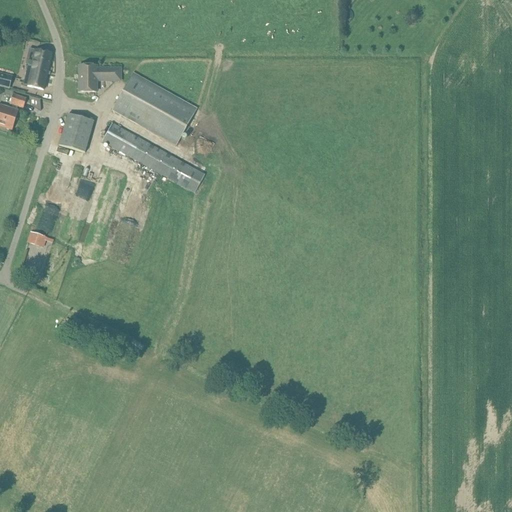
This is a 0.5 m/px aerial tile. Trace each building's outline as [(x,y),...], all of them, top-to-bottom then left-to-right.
[(52,54),(42,52),(36,51),(32,66),(27,65),(22,86),(43,90),(52,54)] [(98,82),(98,69),(97,69),(97,67),(80,66),(79,92),(98,92),(98,82)] [(122,69),(98,69),(98,82),(122,83),(122,69)] [(177,146),(197,110),(133,74),(113,111),(177,146)] [(0,88),(9,91),(11,80),(0,77),(0,88)] [(26,99),(17,96),(13,94),(9,104),(12,105),(11,109),(0,105),(0,127),(12,131),(18,111),(17,111),(18,107),(23,108),(26,99)] [(40,100),(29,97),(30,105),(41,111),(40,100)] [(94,122),(77,117),(68,115),(59,146),(85,153),(94,122)] [(113,123),(102,143),(194,194),(205,175),(113,123)] [(43,248),(46,238),(45,238),(45,237),(44,237),(44,238),(31,233),(28,243),(43,248)]
